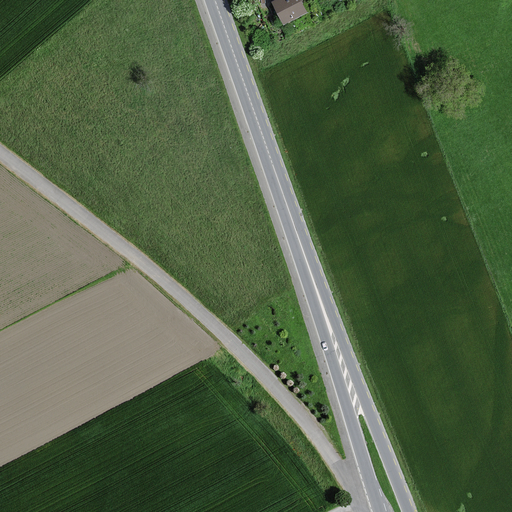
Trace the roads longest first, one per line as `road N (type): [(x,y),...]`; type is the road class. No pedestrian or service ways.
road 1 (unclassified): [(378,511),(221,334),(0,152)]
road 2 (primary): [(214,0),(323,309)]
road 3 (primary): [(406,511),(323,309)]
road 4 (primary): [(323,309),(378,511)]
